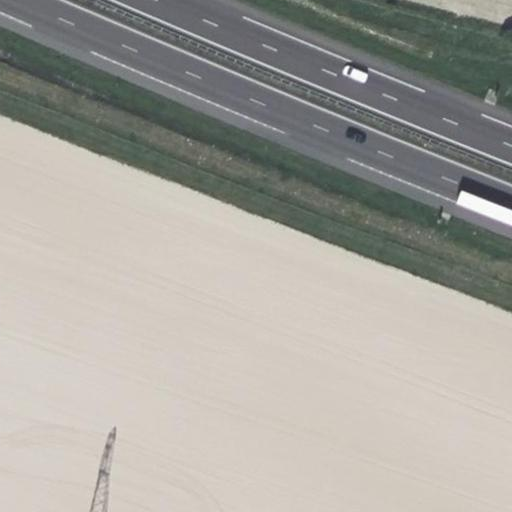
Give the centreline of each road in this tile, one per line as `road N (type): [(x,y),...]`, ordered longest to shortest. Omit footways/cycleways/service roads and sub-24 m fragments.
road 1 (motorway): [(18,0),(511,203)]
road 2 (motorway): [(511,145),(156,0)]
